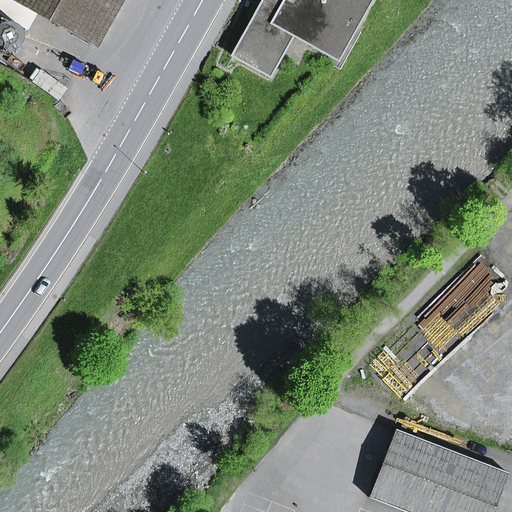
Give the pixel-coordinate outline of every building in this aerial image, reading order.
[(17,0),(0,0),(0,15),(27,31),(38,11),(17,0)] [(17,0),(38,11),(93,42),(116,0),(17,0)] [(292,35),(337,60),(370,1),(368,0),(263,0),(232,56),(269,77),(292,35)] [(0,50),(11,56),(24,31),(0,18),(0,50)] [(511,225),(491,245),(511,267),(511,225)] [(395,430),(369,498),(404,511),(493,511),(508,474),(395,430)]
